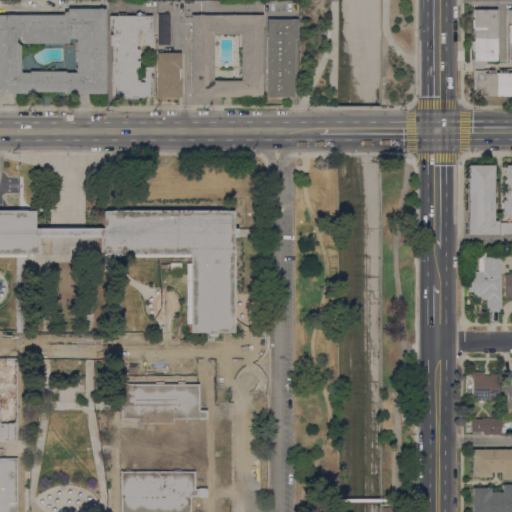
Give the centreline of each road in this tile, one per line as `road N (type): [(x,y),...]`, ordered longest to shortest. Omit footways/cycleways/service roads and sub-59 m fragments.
road 1 (secondary): [(276,132),(0,131)]
road 2 (secondary): [(436,511),(438,342)]
road 3 (secondary): [(437,132),(436,0)]
